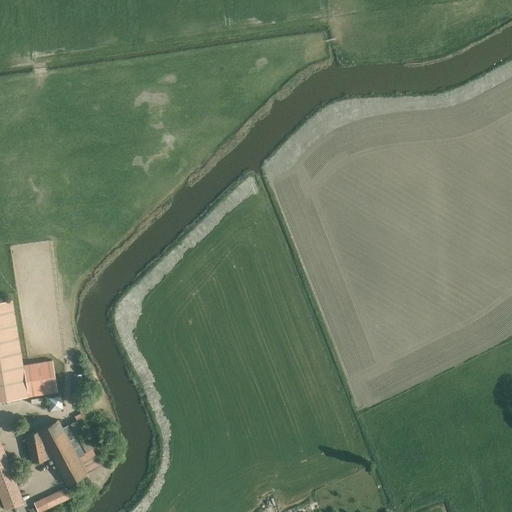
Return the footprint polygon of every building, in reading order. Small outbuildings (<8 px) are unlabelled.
[(22,364),(12,298),(0,300),(0,399),(59,390),(54,359),(22,364)] [(84,385),(82,379),(74,383),(76,388),(84,385)] [(75,416),(77,420),(89,414),(78,392),(73,395),(82,412),(75,416)] [(63,395),(50,397),(52,411),(64,409),(63,395)] [(32,462),(53,458),(70,489),(89,479),(86,473),(95,468),(87,453),(78,457),(58,419),(38,430),(27,435),(32,462)] [(92,448),(77,420),(69,424),(84,452),(92,448)] [(0,445),(0,496),(5,509),(23,502),(2,445),(0,445)] [(66,486),(34,501),(39,511),(71,496),(66,486)]
